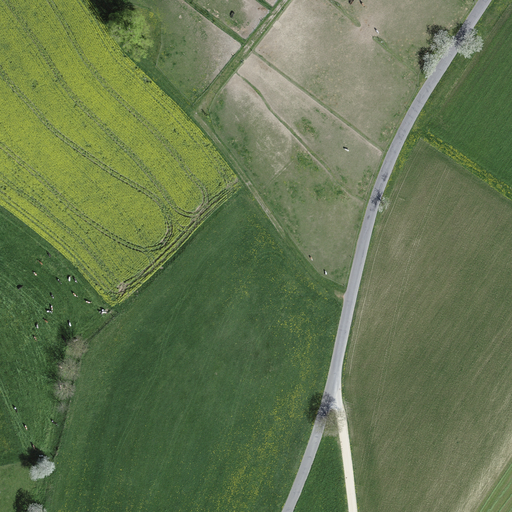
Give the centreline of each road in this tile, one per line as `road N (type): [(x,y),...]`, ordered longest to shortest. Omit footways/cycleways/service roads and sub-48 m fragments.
road 1 (unclassified): [(334,374),(378,186),(410,114),(483,0)]
road 2 (track): [(94,0),(226,153),(308,271),(349,300)]
road 3 (unclassified): [(286,511),(334,374)]
road 4 (unclassified): [(334,374),(350,511)]
